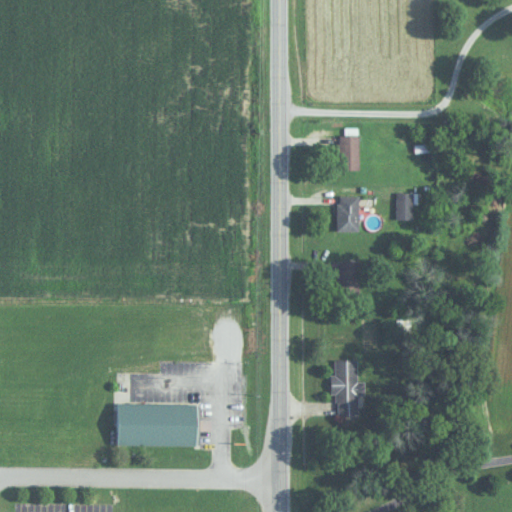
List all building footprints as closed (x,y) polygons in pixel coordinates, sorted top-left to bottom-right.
[(358,134),(336,134),(336,168),(358,168),(358,134)] [(394,217),(412,217),(412,191),(394,191),(394,217)] [(358,194),(336,194),(336,230),(358,230),(358,194)] [(358,259),(336,259),(336,297),(358,297),(358,259)] [(331,358),(331,394),(335,394),(335,415),(356,415),(357,358),(331,358)] [(116,443),(196,443),(196,402),(116,402),(116,443)]
